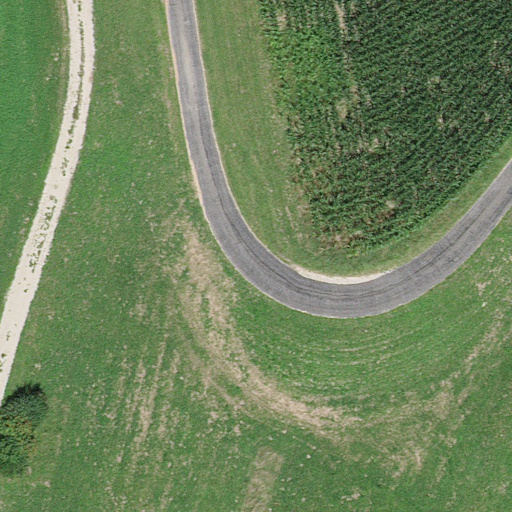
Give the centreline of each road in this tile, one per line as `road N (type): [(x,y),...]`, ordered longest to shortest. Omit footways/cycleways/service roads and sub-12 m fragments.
road 1 (unclassified): [(511,183),(468,236),(408,284),(352,300),(294,288),(244,248),(216,195),(181,0)]
road 2 (track): [(0,378),(71,152),(85,57),(81,0)]
